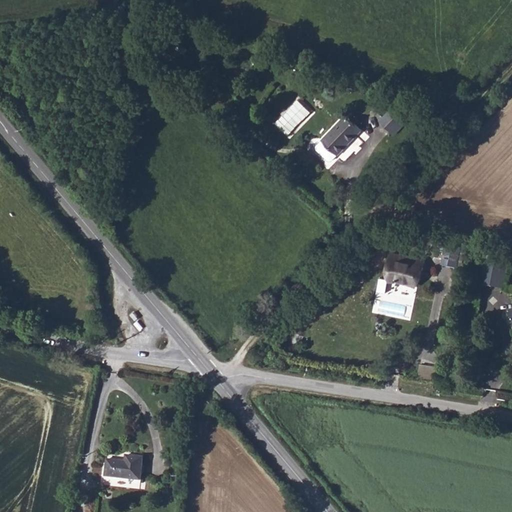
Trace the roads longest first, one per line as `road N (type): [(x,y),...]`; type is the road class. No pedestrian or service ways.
road 1 (track): [(238,373),(240,351),(511,63)]
road 2 (secondary): [(0,123),(195,354)]
road 3 (unclassified): [(218,381),(238,373),(511,416)]
road 4 (unclassified): [(0,324),(96,353),(159,361),(195,354)]
road 5 (secondary): [(218,381),(327,511)]
